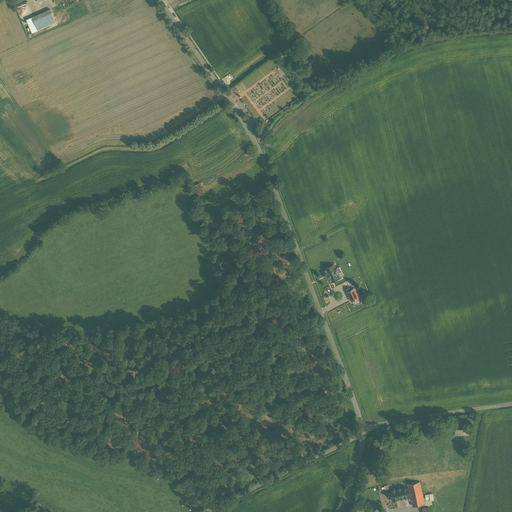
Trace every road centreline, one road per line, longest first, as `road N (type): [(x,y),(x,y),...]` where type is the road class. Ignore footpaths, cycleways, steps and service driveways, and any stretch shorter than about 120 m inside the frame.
road 1 (unclassified): [(159,0),(259,150),(362,433)]
road 2 (unclassified): [(206,511),(362,433)]
